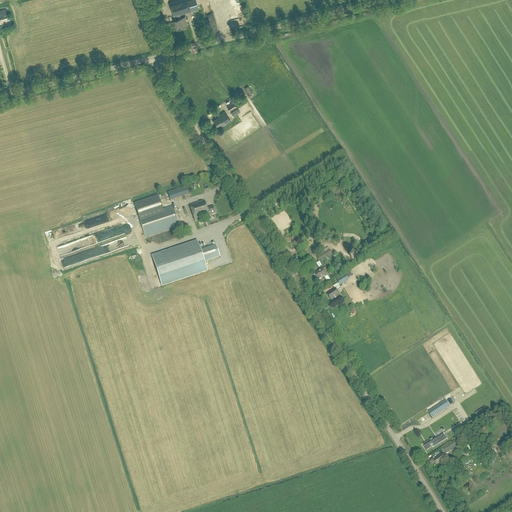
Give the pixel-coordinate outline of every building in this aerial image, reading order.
[(189,0),(187,1),(187,0),(175,0),(169,2),(173,16),(174,16),(175,19),(173,20),(176,29),(187,25),(184,17),(180,18),(179,15),(198,8),(195,0),(189,0)] [(209,0),(202,3),(210,30),(218,28),(209,0)] [(249,95),(253,92),(247,85),(243,88),(249,95)] [(236,108),(232,102),(226,106),(229,112),(236,108)] [(239,112),(237,108),(230,112),(233,116),(239,112)] [(229,120),(224,112),(219,115),(219,116),(214,120),(218,126),(223,123),(224,123),(229,120)] [(190,195),(187,187),(168,194),(170,202),(190,195)] [(163,211),(158,196),(134,204),(146,238),(180,227),(173,207),(163,211)] [(207,209),(204,202),(189,207),(194,222),(210,217),(209,216),(215,215),(213,207),(207,209)] [(54,239),(87,231),(84,222),(52,231),(54,239)] [(95,236),(55,246),(57,252),(92,243),(91,241),(94,240),(94,239),(96,239),(95,236)] [(200,250),(197,241),(151,256),(162,288),(207,272),(204,263),(220,258),(216,245),(200,250)] [(105,247),(85,251),(85,253),(79,254),(80,259),(106,253),(105,247)] [(329,250),(316,258),(319,262),(331,254),(329,250)] [(66,265),(78,262),(77,255),(64,257),(66,265)] [(326,276),(322,269),(318,271),(319,272),(314,275),(317,281),(318,280),(324,277),(326,276)] [(351,276),(349,272),(336,280),(339,286),(348,280),(347,279),(351,276)] [(340,296),(335,288),(332,290),(333,291),(326,295),(330,301),(336,297),(337,298),(340,296)] [(446,402),(429,413),(432,418),(450,407),(446,402)] [(431,429),(434,435),(440,431),(437,425),(431,429)] [(440,444),(435,437),(429,440),(430,441),(424,445),(427,451),(433,446),(434,448),(440,444)] [(456,447),(453,442),(443,449),(446,454),(456,447)] [(463,445),(468,454),(471,452),(466,443),(463,445)] [(446,461),(442,455),(438,458),(434,461),(437,466),(444,462),(444,463),(446,461)]
